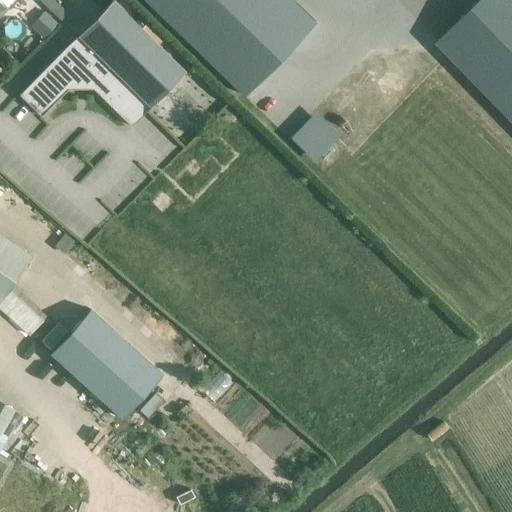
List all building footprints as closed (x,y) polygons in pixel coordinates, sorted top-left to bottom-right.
[(0,0),(0,16),(8,8),(0,0)] [(131,126),(185,71),(111,0),(19,95),(41,116),(42,115),(40,113),(61,92),(63,94),(65,92),(63,91),(66,87),(74,87),(74,89),(76,89),(76,86),(85,86),(85,89),(87,89),(87,87),(94,87),(108,101),(107,102),(108,104),(110,102),(131,123),(130,125),(131,126)] [(291,0),(145,0),(244,95),(314,22),(291,0)] [(511,0),(479,0),(437,41),(436,42),(505,112),(511,119),(511,0)] [(44,10),(29,26),(32,29),(29,32),(35,37),(38,33),(43,39),(58,23),(44,10)] [(159,122),(145,134),(166,157),(180,145),(159,122)] [(0,234),(0,298),(30,256),(0,234)] [(122,418),(162,374),(90,309),(50,353),(122,418)] [(140,406),(149,414),(159,401),(150,393),(140,406)]
